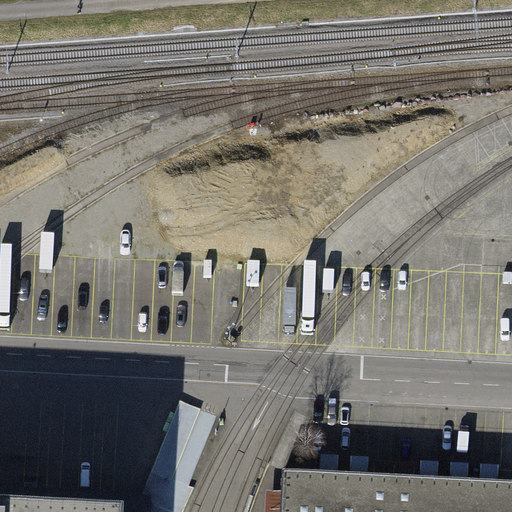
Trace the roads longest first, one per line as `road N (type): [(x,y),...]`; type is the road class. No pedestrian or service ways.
road 1 (unclassified): [(0,353),(511,388)]
road 2 (track): [(0,15),(200,0)]
road 3 (unknown): [(275,372),(218,511)]
